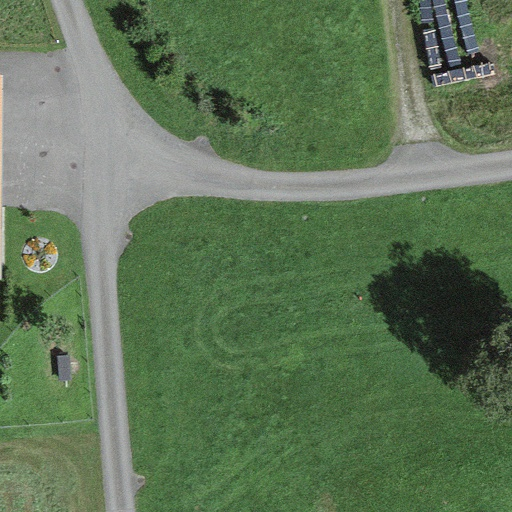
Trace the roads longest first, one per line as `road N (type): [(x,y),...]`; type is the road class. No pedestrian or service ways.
road 1 (track): [(63,0),(124,151),(104,229),(103,292),(122,511)]
road 2 (track): [(124,151),(215,180),(279,188),(511,164)]
